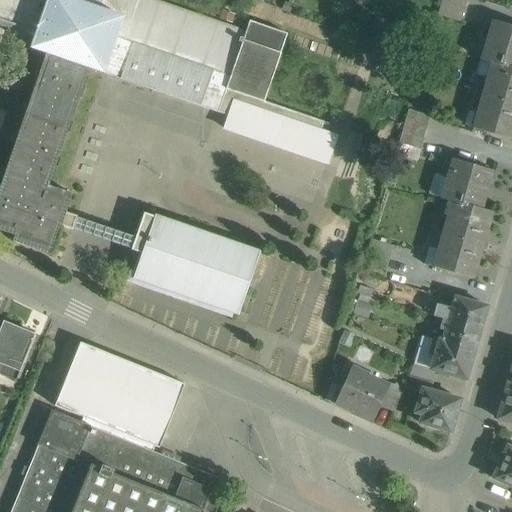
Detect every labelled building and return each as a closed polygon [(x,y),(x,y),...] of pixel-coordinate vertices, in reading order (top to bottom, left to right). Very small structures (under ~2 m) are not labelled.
[(0,0),(0,26),(35,38),(31,48),(46,54),(0,185),(0,231),(14,236),(12,242),(51,255),(61,226),(66,213),(72,194),(48,187),(89,69),(103,74),(228,116),(224,129),(328,164),(337,138),(320,132),(323,124),(328,126),(329,124),(264,102),(280,54),(286,34),(249,21),(245,32),(151,0),(0,0)] [(441,0),(437,15),(459,22),(465,0),(441,0)] [(491,64),(511,68),(511,27),(491,21),(479,60),(491,64)] [(511,68),(491,64),(472,129),(511,140),(511,68)] [(429,116),(408,110),(398,144),(419,151),(429,116)] [(451,202),(482,210),(493,172),(493,173),(494,172),(451,160),(440,199),(451,202)] [(482,210),(451,202),(432,268),(474,280),(475,279),(474,279),(493,214),(493,213),(482,210)] [(259,253),(144,213),(135,238),(76,218),(77,217),(66,213),(61,226),(72,230),(72,229),(131,249),(131,250),(142,254),(134,278),(238,314),(259,253)] [(393,247),(370,240),(363,264),(386,271),(393,247)] [(486,309),(454,300),(451,311),(446,309),(443,319),(480,330),(486,309)] [(480,330),(443,319),(440,330),(445,331),(442,341),(474,350),(480,330)] [(34,335),(3,323),(0,330),(0,374),(15,381),(34,335)] [(442,341),(434,339),(430,354),(435,355),(431,369),(430,370),(436,372),(465,380),(474,350),(442,341)] [(81,423),(51,411),(37,446),(38,447),(10,511),(215,511),(228,483),(152,452),(155,447),(159,448),(184,385),(80,343),(54,406),(83,418),(81,423)] [(431,369),(414,364),(410,376),(433,382),(436,372),(430,370),(431,369)] [(387,389),(365,378),(366,377),(350,370),(334,405),(336,405),(337,403),(351,411),(350,413),(352,414),(353,412),(370,422),(371,423),(379,406),(387,389)] [(433,382),(410,376),(404,389),(421,393),(422,389),(430,392),(433,382)] [(387,389),(379,406),(392,412),(402,391),(389,385),(387,389)] [(430,392),(422,389),(421,393),(415,413),(422,415),(420,424),(450,432),(460,400),(430,392)] [(511,392),(505,390),(497,419),(511,423),(511,392)] [(511,449),(507,447),(492,479),(511,487),(511,449)]
